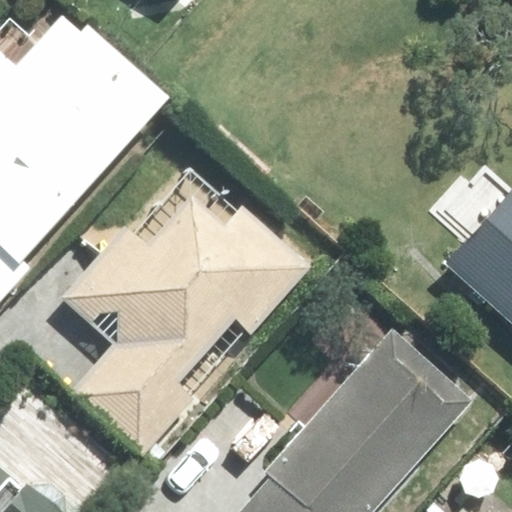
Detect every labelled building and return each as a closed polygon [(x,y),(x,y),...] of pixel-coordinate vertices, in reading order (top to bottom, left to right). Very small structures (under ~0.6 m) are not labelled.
[(9,268),(151,102),(45,11),(0,63),(0,291),(16,273),(9,268)] [(511,173),(509,170),(422,263),(511,346),(511,173)] [(234,342),(298,275),(229,209),(203,236),(172,207),(125,256),(110,242),(54,300),(110,354),(65,401),(126,460),(183,400),(167,385),(220,329),(234,342)] [(219,511),(367,511),(458,405),(371,332),(219,511)] [(38,487),(6,490),(0,484),(0,511),(53,511),(54,501),(38,487)]
